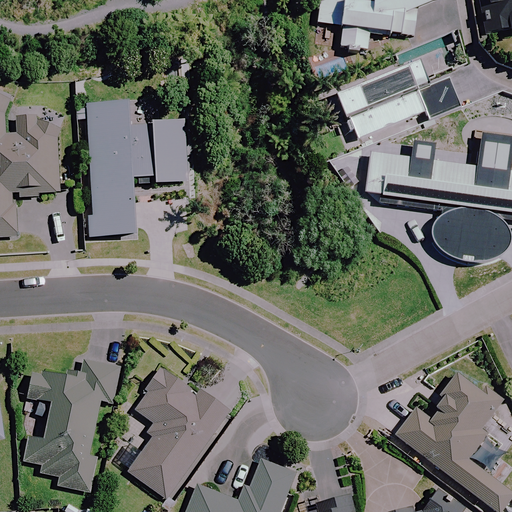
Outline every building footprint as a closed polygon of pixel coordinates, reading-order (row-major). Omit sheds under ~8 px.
[(369,54),(370,36),(412,38),(412,23),(409,14),(443,0),(371,0),(371,6),(317,2),(316,29),(340,31),(338,52),(346,52),(346,58),(358,58),(358,53),(369,54)] [(511,0),(483,0),(490,35),(507,32),(508,38),(511,37),(511,0)] [(333,100),(352,148),(427,118),(419,98),(429,94),(418,66),(333,100)] [(3,97),(0,96),(0,240),(16,240),(13,198),(57,196),(53,128),(5,131),(3,97)] [(126,103),(86,104),(86,111),(74,112),(75,122),(86,122),(90,239),(132,238),(130,181),(153,180),(153,186),(184,186),(183,125),(126,127),(126,103)] [(503,215),(511,216),(511,138),(495,137),(490,170),(445,164),(448,148),(426,145),(424,161),(383,156),(378,198),(474,211),(464,214),(458,217),(454,219),(451,221),(449,224),(447,227),(445,230),(444,233),(444,237),(444,241),(446,245),(448,248),(450,251),(452,254),(455,256),(458,259),(462,261),(465,263),(469,264),(473,265),(477,266),(481,267),(485,267),(489,267),(493,267),(497,267),(501,266),(505,265),(508,263),(511,261),(511,221),(510,220),(503,215)] [(117,368),(83,363),(80,379),(41,372),(40,382),(27,380),(23,401),(49,405),(43,443),(29,441),(25,463),(23,475),(57,481),(55,490),(88,495),(94,459),(88,458),(97,404),(111,407),(117,368)] [(130,411),(151,426),(146,434),(153,439),(127,475),(164,502),(226,414),(198,394),(195,397),(158,371),(130,411)] [(496,407),(453,375),(436,398),(442,403),(427,422),(415,413),(395,441),(489,511),(500,511),(511,497),(511,496),(466,462),(485,437),(478,431),(496,407)] [(278,511),(293,476),(257,462),(239,505),(196,487),(185,511),(278,511)] [(454,511),(429,494),(416,511),(408,511),(409,511),(406,511),(454,511)] [(354,511),(351,498),(314,508),(314,511),(354,511)]
